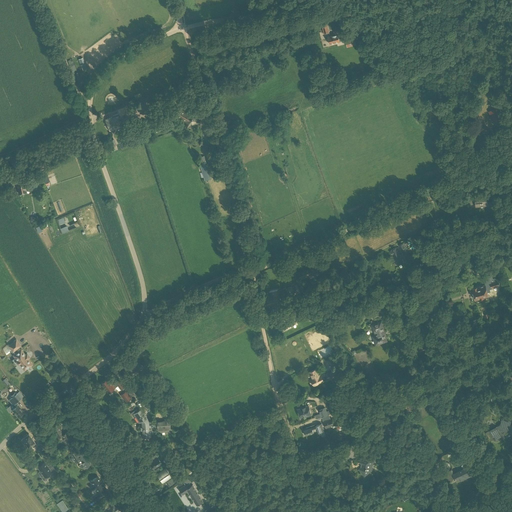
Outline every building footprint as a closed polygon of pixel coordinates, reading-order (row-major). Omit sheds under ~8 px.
[(325,21),(321,22),(324,34),(329,33),(325,21)] [(328,38),(327,38),(328,40),(329,40),(330,44),(345,39),(347,46),(355,44),(353,35),(347,36),(347,37),(339,39),(338,36),(341,35),(340,30),(334,31),(335,35),(328,37),(328,38)] [(493,110),(489,111),(494,123),(504,119),(502,116),(501,116),(494,101),(490,103),(493,110)] [(173,109),(160,114),(161,117),(166,116),(167,119),(175,115),(176,116),(185,122),(186,126),(198,122),(195,111),(188,112),(183,109),(183,108),(186,107),(185,104),(173,108),(173,109)] [(111,117),(105,120),(110,131),(122,126),(120,120),(121,119),(123,116),(122,114),(127,112),(125,108),(119,111),(120,115),(121,115),(121,116),(120,118),(119,118),(118,116),(112,119),(111,117)] [(204,156),(198,157),(205,180),(211,178),(204,156)] [(24,181),(17,183),(19,193),(26,192),(26,190),(29,189),(29,190),(35,189),(33,181),(33,182),(28,183),(28,182),(24,183),(24,181)] [(487,194),(475,195),(476,207),(487,206),(488,208),(497,208),(496,202),(488,203),(487,194)] [(399,247),(396,248),(391,250),(392,251),(390,251),(391,252),(391,253),(391,254),(392,254),(392,255),(393,254),(399,264),(403,262),(402,259),(405,258),(407,262),(412,260),(403,243),(398,245),(399,247)] [(471,249),(467,255),(476,262),(480,256),(471,249)] [(327,264),(323,266),(327,275),(330,273),(331,273),(329,269),(335,267),(333,264),(328,266),(327,264)] [(315,266),(297,273),(297,274),(299,274),(301,279),(317,272),(315,266)] [(328,281),(319,285),(322,292),(335,286),(331,279),(333,278),(330,273),(327,275),(326,275),(328,281)] [(416,274),(411,278),(414,283),(420,280),(416,274)] [(485,285),(472,288),(475,300),(489,296),(487,290),(492,288),(499,285),(497,278),(493,279),(492,275),(489,276),(489,275),(483,277),(485,285)] [(286,289),(288,293),(289,294),(296,290),(293,285),(286,289)] [(280,303),(278,290),(270,292),(271,298),(266,299),(267,306),(272,305),(273,309),(280,307),(279,304),(280,303)] [(342,295),(338,297),(342,307),(347,305),(342,295)] [(349,295),(344,298),(350,309),(354,307),(349,295)] [(390,297),(380,300),(382,307),(392,303),(390,297)] [(381,322),(372,325),(373,328),(374,328),(376,334),(372,336),(375,345),(386,341),(383,333),(384,332),(381,322)] [(417,346),(415,347),(418,355),(430,349),(428,344),(425,345),(423,339),(415,343),(417,346)] [(16,340),(9,345),(13,351),(14,350),(16,354),(14,355),(18,360),(17,361),(17,362),(17,363),(18,364),(19,364),(20,364),(24,369),(31,364),(28,359),(29,357),(27,354),(25,355),(21,350),(20,351),(18,347),(20,346),(16,340)] [(320,350),(322,358),(335,354),(333,346),(320,350)] [(132,359),(125,364),(132,372),(141,366),(136,359),(134,361),(132,359)] [(313,379),(310,380),(312,384),(313,383),(314,385),(336,375),(339,374),(337,370),(334,371),(334,370),(325,374),(327,378),(323,379),(321,375),(320,376),(317,370),(310,373),(313,379)] [(107,379),(100,384),(108,393),(117,386),(121,390),(125,387),(119,380),(115,383),(116,383),(113,385),(112,384),(112,385),(107,379)] [(126,391),(120,395),(126,402),(131,398),(126,391)] [(12,398),(9,400),(15,407),(12,410),(18,417),(24,412),(18,405),(17,405),(15,403),(23,396),(19,392),(16,394),(15,393),(11,396),(11,397),(12,398)] [(305,408),(297,410),(300,418),(306,416),(311,415),(308,406),(304,407),(305,408)] [(320,413),(314,415),(316,418),(322,416),(327,415),(325,408),(319,410),(320,413)] [(136,410),(131,413),(133,417),(135,416),(140,422),(141,422),(142,423),(143,437),(150,436),(150,431),(149,431),(149,428),(153,427),(153,422),(150,422),(150,423),(147,423),(147,422),(147,420),(146,419),(147,418),(145,416),(146,415),(145,413),(144,414),(141,409),(137,411),(136,410)] [(393,412),(388,414),(393,424),(398,421),(393,412)] [(506,428),(507,424),(510,424),(511,421),(511,420),(511,417),(504,415),(501,414),(500,418),(503,419),(502,425),(486,433),(490,441),(505,433),(505,432),(507,430),(506,428)] [(348,415),(334,420),(337,428),(350,423),(348,415)] [(331,419),(323,422),(326,428),(333,426),(331,419)] [(170,420),(153,422),(153,427),(158,427),(158,429),(170,428),(170,420)] [(57,424),(52,428),(58,438),(62,436),(68,446),(71,444),(72,444),(73,443),(73,442),(74,441),(68,432),(64,434),(57,424)] [(307,428),(304,429),(306,435),(313,433),(313,432),(317,431),(317,433),(322,431),(323,435),(325,435),(321,424),(315,426),(315,425),(307,427),(307,428)] [(24,437),(23,438),(26,442),(24,444),(27,447),(29,446),(31,444),(33,447),(33,448),(37,445),(30,433),(28,434),(24,436),(24,437)] [(42,446),(38,449),(43,456),(46,453),(47,453),(42,446)] [(76,451),(71,454),(76,463),(81,459),(83,463),(80,465),(80,466),(82,468),(83,469),(84,469),(85,469),(86,469),(87,469),(90,468),(88,466),(91,464),(84,452),(79,455),(76,451)] [(162,463),(154,452),(149,455),(151,459),(152,458),(153,461),(149,463),(150,465),(150,466),(151,467),(152,467),(153,469),(162,463)] [(432,452),(428,455),(433,463),(437,461),(432,452)] [(364,458),(360,461),(362,465),(362,468),(360,469),(364,475),(366,475),(371,471),(372,464),(374,462),(369,455),(364,459),(364,458)] [(47,466),(45,462),(38,467),(40,471),(38,472),(44,480),(50,476),(49,474),(51,472),(53,474),(57,471),(52,463),(47,466)] [(452,469),(445,472),(450,483),(456,481),(457,482),(461,480),(471,475),(467,467),(454,474),(452,469)] [(166,469),(157,474),(163,482),(171,477),(166,469)] [(105,488),(102,484),(103,483),(101,480),(100,480),(98,476),(91,481),(93,485),(90,486),(93,490),(95,489),(98,492),(99,493),(98,494),(92,498),(93,498),(93,499),(94,501),(95,501),(103,496),(101,492),(100,491),(105,488)] [(214,483),(210,476),(206,479),(210,485),(214,483)] [(186,484),(179,489),(183,495),(188,491),(197,505),(203,501),(193,484),(188,487),(186,484)] [(405,497),(403,499),(405,501),(411,498),(415,504),(418,502),(413,494),(411,494),(410,491),(407,493),(409,496),(408,496),(407,494),(404,496),(405,497)] [(213,500),(204,506),(207,511),(217,505),(213,500)] [(64,511),(68,509),(62,501),(57,504),(62,511),(64,511)]
